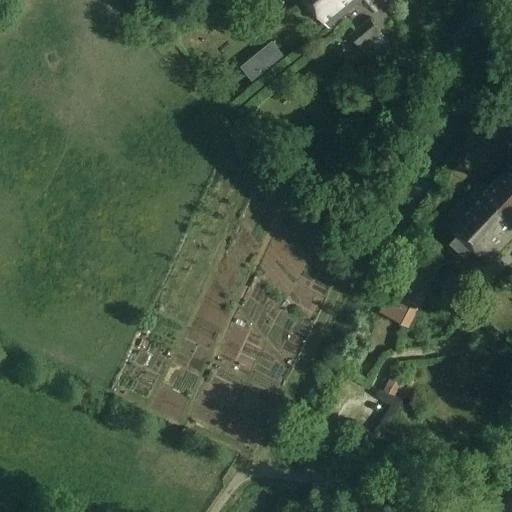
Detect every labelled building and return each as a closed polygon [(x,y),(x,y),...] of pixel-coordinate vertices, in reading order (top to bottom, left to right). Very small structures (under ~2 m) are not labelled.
[(306,0),(329,27),(361,0),(306,0)] [(394,45),(371,18),(351,35),(374,62),(394,45)] [(511,173),(507,168),(484,192),(473,192),(444,222),(486,262),(511,234),(511,173)] [(428,274),(406,262),(388,298),(391,300),(403,306),(409,309),(428,274)] [(391,392),(402,397),(411,376),(399,371),(391,392)]
